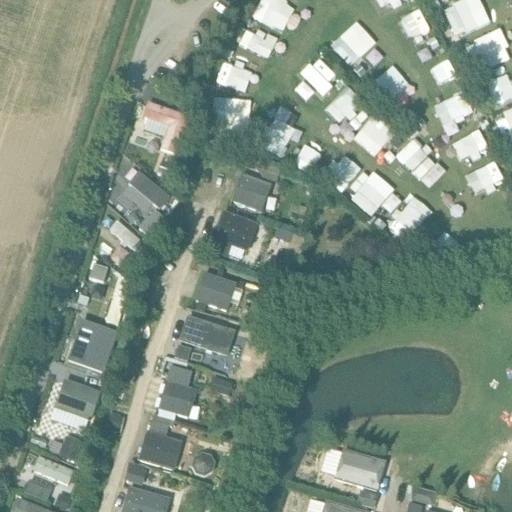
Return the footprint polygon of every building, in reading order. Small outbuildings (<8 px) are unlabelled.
[(438,8),(431,11),(433,16),(436,23),(444,19),(441,12),(440,13),(438,8)] [(244,20),(241,25),(243,26),(242,29),(246,31),(250,23),(244,20)] [(436,38),(427,43),(432,52),(441,47),(436,38)] [(358,67),(353,72),(360,79),(365,74),(358,67)] [(203,90),(203,99),(212,99),(213,90),(203,90)] [(175,157),(188,119),(146,106),(142,120),(168,128),(160,152),(175,157)] [(482,112),(475,115),(478,121),(485,118),(482,112)] [(411,121),(401,123),(403,131),(413,128),(411,121)] [(424,125),(418,130),(424,136),(430,132),(424,125)] [(230,137),(228,143),(235,145),(237,140),(230,137)] [(248,141),(243,152),(250,155),(255,144),(248,141)] [(246,159),(243,167),(254,171),(257,164),(246,159)] [(160,165),(157,174),(168,178),(171,169),(160,165)] [(315,172),(310,179),(317,183),(321,175),(315,172)] [(138,174),(128,187),(130,189),(152,207),(159,213),(170,200),(165,197),(138,174)] [(242,176),(231,204),(260,215),(271,187),(242,176)] [(256,226),(223,214),(218,226),(213,239),(208,254),(227,261),(231,249),(246,255),(256,226)] [(371,217),(366,223),(372,227),(377,222),(371,217)] [(145,220),(137,230),(147,238),(155,229),(145,220)] [(378,221),(372,227),(380,234),(385,228),(378,221)] [(132,252),(139,244),(117,225),(109,234),(132,252)] [(418,242),(412,249),(419,255),(425,247),(418,242)] [(290,244),(280,269),(294,274),(304,249),(290,244)] [(129,255),(119,269),(134,280),(144,266),(129,255)] [(93,267),(89,281),(103,286),(107,271),(93,267)] [(204,275),(195,303),(226,314),(236,286),(204,275)] [(114,295),(101,341),(114,344),(127,299),(114,295)] [(181,323),(172,352),(225,368),(233,340),(212,334),(215,324),(197,319),(194,327),(181,323)] [(165,384),(157,413),(159,413),(175,418),(188,422),(196,393),(187,390),(192,375),(181,372),(170,369),(169,373),(166,384),(165,384)] [(213,379),(208,392),(228,399),(232,385),(213,379)] [(54,411),(91,424),(100,395),(64,383),(54,411)] [(108,417),(104,432),(121,436),(125,421),(108,417)] [(146,433),(137,463),(173,474),(181,445),(166,440),(169,429),(150,423),(147,434),(146,433)] [(65,438),(58,458),(76,464),(83,444),(65,438)] [(334,484),(377,495),(385,465),(342,453),(334,484)] [(194,459),(191,468),(195,476),(204,479),(212,475),(215,466),(210,458),(202,455),(194,459)] [(33,474),(68,488),(73,476),(38,461),(33,474)] [(128,465),(123,483),(142,488),(146,474),(142,473),(143,469),(128,465)] [(413,489),(409,502),(432,509),(435,495),(413,489)] [(128,490),(121,511),(166,511),(169,502),(128,490)] [(360,493),(356,507),(373,511),(377,498),(360,493)] [(58,496),(53,509),(62,511),(66,511),(71,501),(58,496)] [(44,511),(19,501),(13,511),(44,511)]
